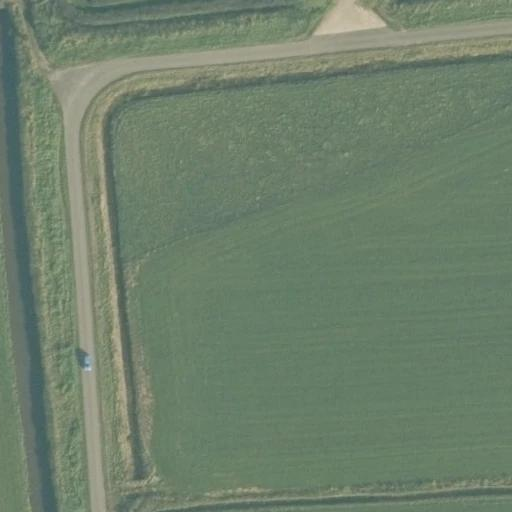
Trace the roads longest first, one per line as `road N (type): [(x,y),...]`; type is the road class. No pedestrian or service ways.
road 1 (unclassified): [(92,511),(69,135),(95,81),(120,68),(511,27)]
road 2 (track): [(80,101),(43,64),(21,0)]
